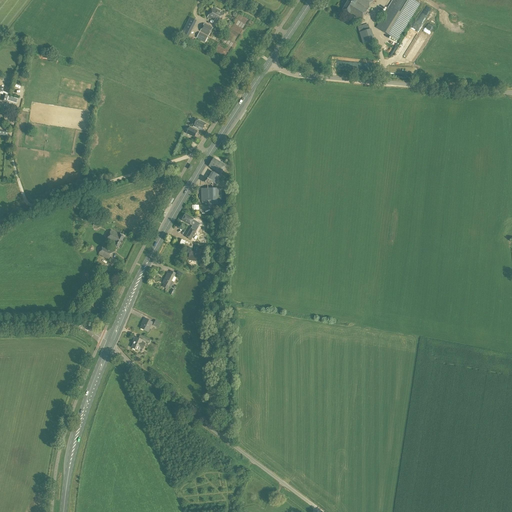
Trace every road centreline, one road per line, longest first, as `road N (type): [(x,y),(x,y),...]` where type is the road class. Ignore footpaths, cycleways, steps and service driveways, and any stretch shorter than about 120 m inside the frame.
road 1 (primary): [(109,345),(181,200),(268,65)]
road 2 (unclassified): [(322,511),(109,345)]
road 3 (unclassified): [(511,92),(309,76),(268,65)]
road 4 (primary): [(64,511),(83,412),(109,345)]
